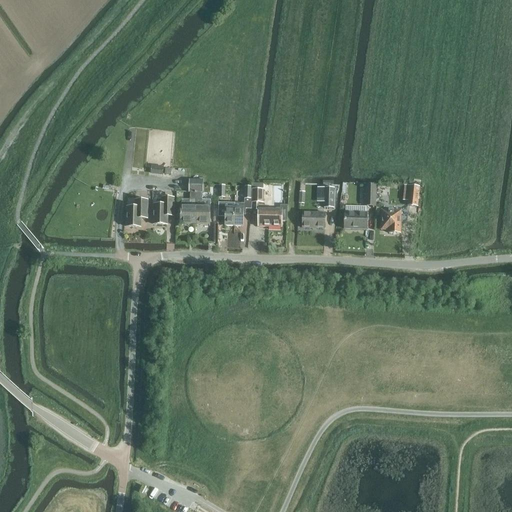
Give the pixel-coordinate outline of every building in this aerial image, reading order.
[(152,166),(151,175),(163,176),(164,167),(152,166)] [(196,192),(203,192),(203,179),(190,179),(189,192),(190,192),(190,200),(196,200),(196,192)] [(253,184),(253,203),(263,203),(263,184),(253,184)] [(235,204),(234,227),(244,227),(244,209),(250,210),(252,210),(252,200),(251,199),(251,187),(251,186),(245,186),(244,204),(235,204)] [(376,207),(376,190),(376,186),(367,186),(366,206),(376,207)] [(418,207),(420,187),(405,186),(404,202),(408,202),(408,207),(418,207)] [(317,189),(317,203),(324,203),(324,208),(334,209),(335,189),(317,189)] [(173,216),(174,198),(163,198),(163,205),(154,204),(154,224),(167,225),(167,216),(173,216)] [(147,218),(147,200),(136,200),(136,207),(128,207),(128,213),(126,215),(125,217),(126,219),(127,220),(127,227),(140,227),(140,218),(147,218)] [(219,203),(218,217),(226,218),(225,227),(234,227),(235,204),(225,203),(219,203)] [(196,226),(196,205),(181,205),(181,225),(196,226)] [(211,205),(196,205),(196,226),(211,226),(211,205)] [(283,222),(283,209),(281,209),(259,209),(258,227),(282,228),(283,222)] [(401,234),(402,211),(382,211),(381,231),(389,231),(389,234),(401,234)] [(325,229),(326,214),(303,213),(303,228),(325,229)] [(367,230),(367,226),(368,214),(346,213),(345,230),(367,230)]
